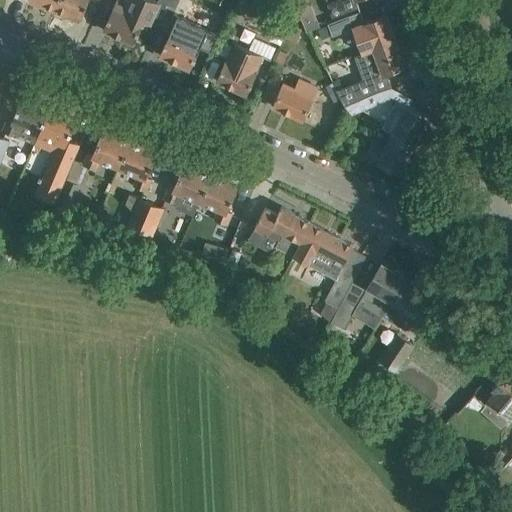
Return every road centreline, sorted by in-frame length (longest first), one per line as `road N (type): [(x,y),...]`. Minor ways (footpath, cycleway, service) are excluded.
road 1 (residential): [(503,200),(436,218),(402,213),(0,40)]
road 2 (tertiary): [(503,200),(428,0)]
